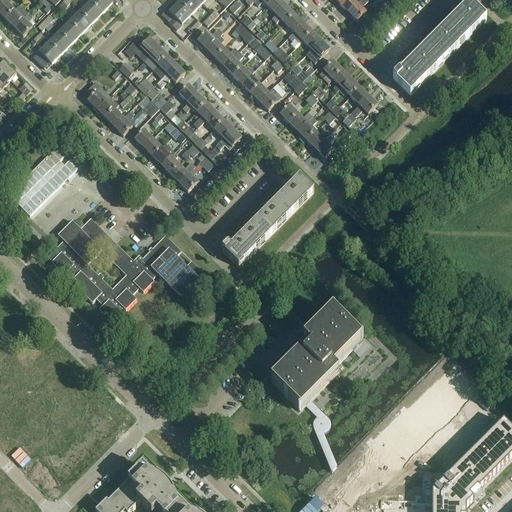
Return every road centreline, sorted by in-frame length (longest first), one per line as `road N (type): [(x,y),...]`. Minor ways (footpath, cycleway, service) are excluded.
road 1 (unclassified): [(0,261),(155,416)]
road 2 (residential): [(285,337),(261,313),(178,396),(200,421)]
road 3 (residential): [(265,131),(288,153),(203,239),(181,216)]
road 4 (residential): [(181,216),(55,95)]
road 5 (residential): [(142,9),(265,131)]
road 6 (residential): [(155,416),(60,511)]
road 7 (residential): [(441,0),(373,68),(349,46)]
road 8 (residential): [(142,9),(55,95)]
